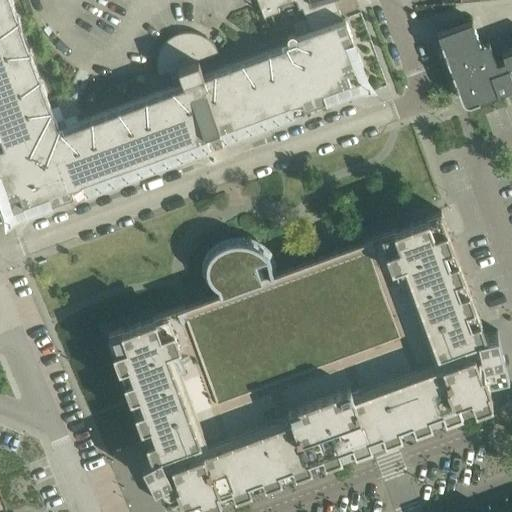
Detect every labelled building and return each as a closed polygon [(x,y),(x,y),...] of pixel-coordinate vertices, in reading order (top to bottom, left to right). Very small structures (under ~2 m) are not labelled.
[(348,55),(344,44),(353,40),(345,18),(342,19),(342,20),(332,23),(331,23),(310,30),(296,36),(296,35),(295,34),(294,33),(294,32),(292,32),(290,32),(288,33),(287,34),(287,35),(286,37),(286,38),(287,39),(287,40),(289,44),(204,75),(198,60),(221,51),(219,48),(218,45),(216,43),(213,40),(212,39),(209,37),(206,35),(205,34),(202,33),(199,32),(196,31),(192,31),(189,31),(187,31),(184,31),(182,32),(179,32),(174,34),(172,35),(169,37),(167,38),(165,40),(164,42),(161,44),(159,48),(157,51),(157,53),(156,55),(155,58),(154,60),(154,63),(154,65),(154,69),(154,72),(155,76),(168,71),(174,86),(58,128),(11,0),(0,0),(0,191),(8,214),(39,203),(39,202),(50,198),(51,199),(73,191),(73,189),(83,182),(84,186),(115,175),(113,170),(125,169),(126,171),(127,171),(127,169),(137,162),(138,167),(169,156),(167,151),(180,150),(180,151),(181,151),(181,149),(191,142),(193,147),(209,141),(205,130),(218,126),(222,136),(238,130),(236,125),(249,124),(249,126),(251,126),(250,124),(260,117),(262,122),(292,110),(290,106),(303,105),(304,106),(326,98),(323,89),(334,85),(338,94),(352,89),(345,72),(362,66),(357,52),(348,55)] [(277,6),(293,0),(295,0),(299,8),(302,7),(310,30),(331,23),(328,13),(339,10),(335,0),(256,0),(263,17),(279,11),(277,6)] [(342,20),(342,19),(339,10),(328,13),(331,23),(332,23),(342,20)] [(511,47),(501,51),(507,65),(491,71),(472,19),(437,32),(443,48),(442,49),(442,50),(444,50),(446,57),(445,58),(445,59),(447,58),(454,78),(453,78),(453,80),(454,79),(457,87),(456,87),(456,88),(457,88),(461,97),(461,98),(462,99),(462,100),(463,100),(463,101),(464,101),(465,101),(465,102),(466,102),(467,102),(468,102),(469,102),(470,102),(471,102),(500,91),(500,90),(507,87),(507,89),(511,86),(511,47)] [(146,436),(153,453),(142,459),(166,505),(185,496),(189,506),(491,396),(487,385),(509,380),(497,329),(485,332),(441,210),(272,271),(270,266),(270,264),(268,255),(266,253),(260,247),(258,246),(250,242),(248,241),(240,240),(237,240),(228,241),(226,242),(218,246),(216,247),(210,253),(209,255),(206,264),(207,266),(209,275),(210,277),(216,283),(218,285),(220,290),(179,305),(108,331),(146,436)]
